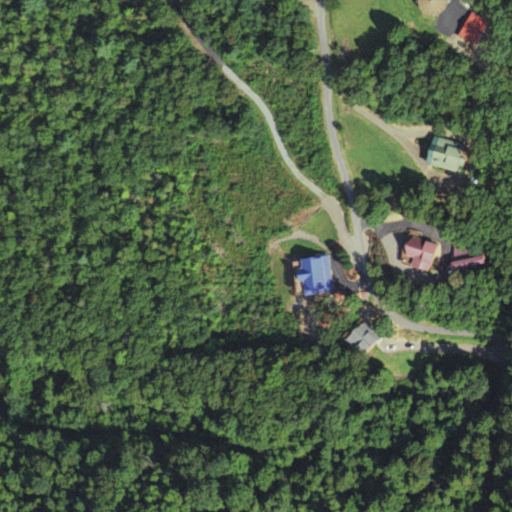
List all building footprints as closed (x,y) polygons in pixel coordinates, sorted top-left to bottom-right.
[(423,0),(434,20),(454,10),(448,0),(423,0)] [(469,150),(437,141),(430,166),(462,175),(469,150)] [(447,249),(417,236),(406,263),(436,276),(447,249)] [(308,261),(312,296),(337,293),(334,258),(308,261)] [(380,356),(388,340),(363,327),(354,343),(380,356)]
